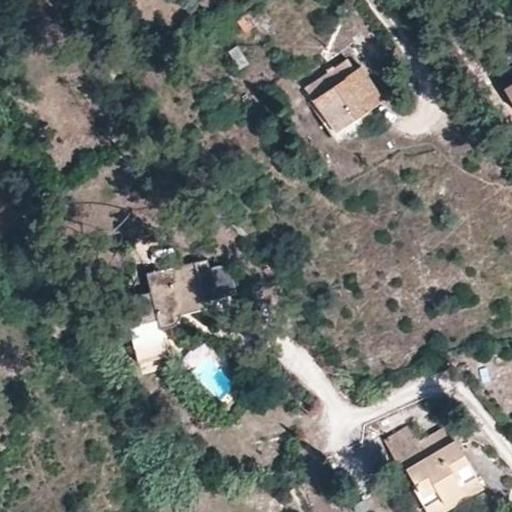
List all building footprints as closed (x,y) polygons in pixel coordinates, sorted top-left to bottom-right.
[(349,58),(308,85),(337,130),(384,98),(362,64),(356,69),(349,58)] [(182,318),(183,313),(179,304),(188,303),(190,311),(208,307),(206,299),(237,292),(229,261),(211,266),(208,258),(148,271),(151,289),(146,290),(142,291),(139,292),(136,292),(134,294),(132,297),(130,301),(130,304),(135,324),(131,323),(138,360),(168,354),(162,329),(165,329),(169,329),(174,327),(177,325),(180,322),(182,318)] [(183,313),(190,311),(188,303),(179,304),(183,313)] [(417,489),(427,506),(442,496),(449,507),(485,486),(448,425),(417,444),(422,450),(405,461),(421,487),(417,489)] [(430,511),(441,511),(449,507),(442,496),(427,506),(430,511)]
